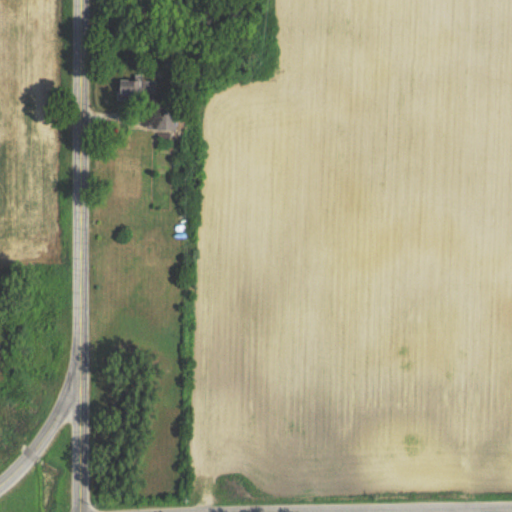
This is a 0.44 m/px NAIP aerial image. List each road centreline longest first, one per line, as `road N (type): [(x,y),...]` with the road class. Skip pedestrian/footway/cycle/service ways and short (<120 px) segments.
road 1 (tertiary): [(78,511),(79,0)]
road 2 (tertiary): [(0,491),(54,425),(77,348)]
